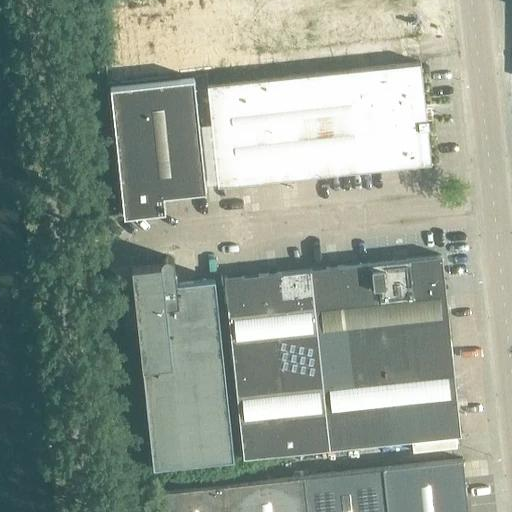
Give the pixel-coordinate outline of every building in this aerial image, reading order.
[(413,0),(116,0),(101,2),(109,81),(193,72),(190,41),(363,23),(366,54),(419,48),(413,0)] [(207,85),(218,186),(431,163),(427,127),(429,127),(428,118),(426,118),(420,61),(207,85)] [(206,191),(205,188),(193,78),(110,87),(124,216),(165,211),(163,196),(206,191)] [(441,254),(225,277),(244,456),(460,433),(441,254)] [(160,264),(132,267),(153,466),(234,457),(215,278),(173,282),(172,271),(175,271),(174,262),(172,258),(168,256),(164,257),(161,260),(160,264)] [(466,511),(463,485),(463,481),(460,458),(158,491),(160,511),(466,511)]
